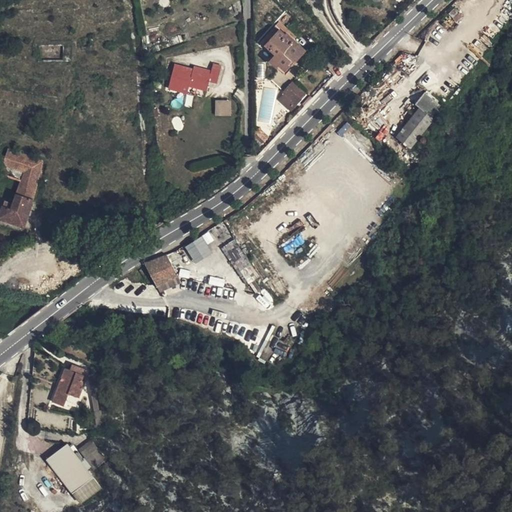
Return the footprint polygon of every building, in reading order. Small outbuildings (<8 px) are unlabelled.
[(278,22),(275,25),(285,35),(287,33),(293,39),(295,36),(278,22)] [(309,30),(301,22),(296,27),(304,36),(309,30)] [(285,35),(275,25),(259,44),(269,53),(271,51),(275,54),(269,61),(276,67),(278,65),(285,71),(294,60),(296,61),(306,50),(293,39),(287,33),(285,35)] [(175,64),(168,89),(180,92),(182,85),(190,87),(207,91),(210,82),(217,84),(222,66),(213,63),(211,71),(200,68),(200,70),(194,69),(175,64)] [(284,94),(295,104),(305,93),(293,82),(283,93),(284,94)] [(182,85),(180,92),(188,94),(190,87),(182,85)] [(289,110),(295,104),(284,94),(279,100),(289,110)] [(217,114),(232,113),(232,98),(216,98),(217,114)] [(420,107),(399,134),(396,137),(411,149),(417,141),(434,119),(420,107)] [(259,130),(256,134),(266,143),(269,139),(259,130)] [(43,161),(8,149),(5,159),(13,162),(34,169),(40,171),(43,161)] [(13,162),(5,159),(3,166),(11,169),(13,162)] [(34,169),(13,162),(11,169),(24,174),(22,181),(29,184),(34,169)] [(11,169),(3,166),(0,174),(22,181),(24,174),(11,169)] [(37,187),(40,171),(34,169),(29,184),(37,187)] [(34,200),(37,187),(29,184),(22,181),(17,194),(34,200)] [(5,201),(4,205),(29,214),(34,200),(17,194),(13,204),(5,201)] [(29,214),(4,205),(0,214),(0,218),(25,227),(29,214)] [(204,233),(178,249),(188,267),(214,251),(204,233)] [(234,241),(229,244),(244,267),(249,264),(234,241)] [(229,244),(224,247),(239,270),(244,267),(229,244)] [(167,255),(146,263),(153,276),(166,272),(175,268),(167,255)] [(166,272),(153,276),(158,287),(179,276),(175,268),(166,272)] [(65,381),(76,385),(76,380),(67,377),(65,381)] [(73,392),(76,385),(65,381),(58,379),(52,395),(75,402),(78,394),(73,392)] [(71,412),(75,402),(52,395),(45,415),(57,419),(62,408),(71,412)] [(92,423),(91,423),(86,424),(89,439),(94,438),(92,423)] [(102,457),(90,437),(77,445),(90,465),(102,457)] [(48,460),(82,501),(102,484),(81,462),(84,459),(71,444),(69,447),(68,444),(48,460)]
